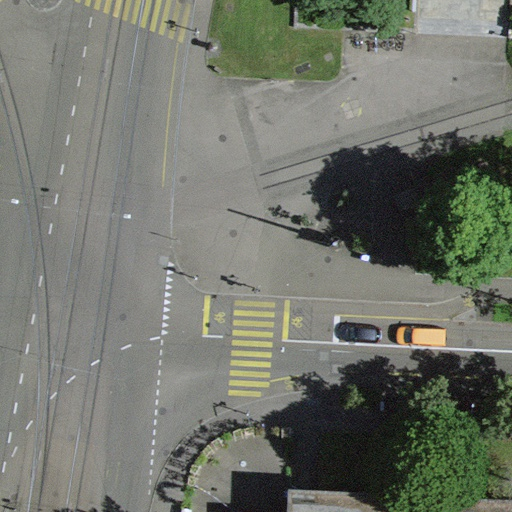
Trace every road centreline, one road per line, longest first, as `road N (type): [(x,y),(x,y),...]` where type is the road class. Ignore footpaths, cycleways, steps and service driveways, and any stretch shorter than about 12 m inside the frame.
road 1 (primary): [(83,328),(511,352)]
road 2 (tertiary): [(83,328),(132,0)]
road 3 (residential): [(0,105),(83,328)]
road 4 (primary): [(55,511),(83,328)]
